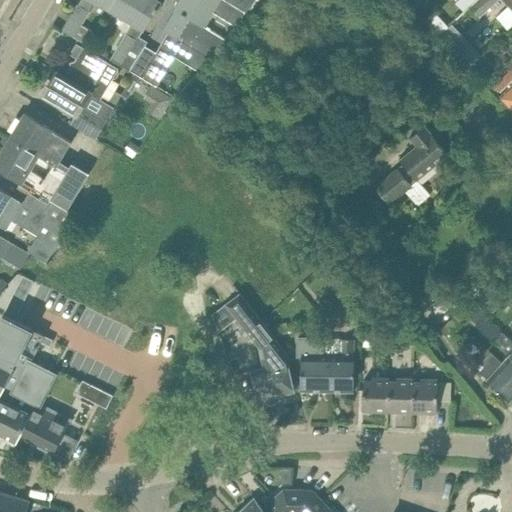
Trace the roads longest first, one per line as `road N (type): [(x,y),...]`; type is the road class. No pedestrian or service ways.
road 1 (tertiary): [(511,451),(320,440),(264,444),(147,475)]
road 2 (tertiary): [(147,475),(99,482),(0,473)]
